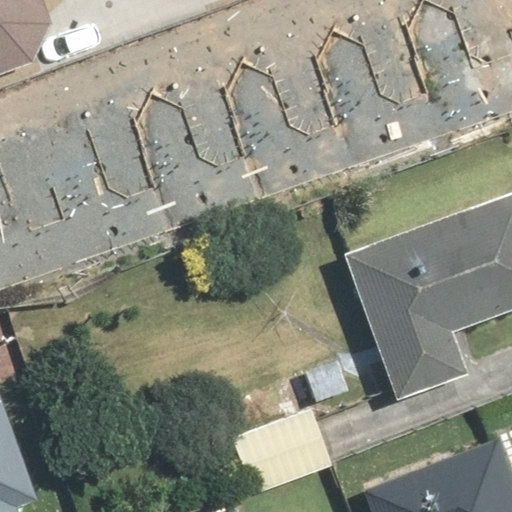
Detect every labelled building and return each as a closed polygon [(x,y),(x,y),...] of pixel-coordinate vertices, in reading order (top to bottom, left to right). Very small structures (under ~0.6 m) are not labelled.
[(0,0),(0,59),(29,49),(45,14),(39,0),(0,0)] [(140,0),(80,0),(55,10),(79,69),(156,38),(140,0)] [(439,0),(327,0),(262,20),(290,113),(278,116),(294,170),(474,116),(439,0)] [(243,170),(162,201),(180,249),(261,218),(243,170)] [(511,198),(352,256),(404,403),(481,376),(466,333),(511,316),(511,198)] [(86,225),(78,204),(45,216),(52,238),(17,250),(32,292),(164,245),(149,203),(86,225)] [(0,511),(46,511),(2,366),(0,366),(0,511)] [(336,467),(317,408),(238,435),(258,495),(336,467)] [(511,511),(511,437),(511,436),(372,489),(380,511),(511,511)]
